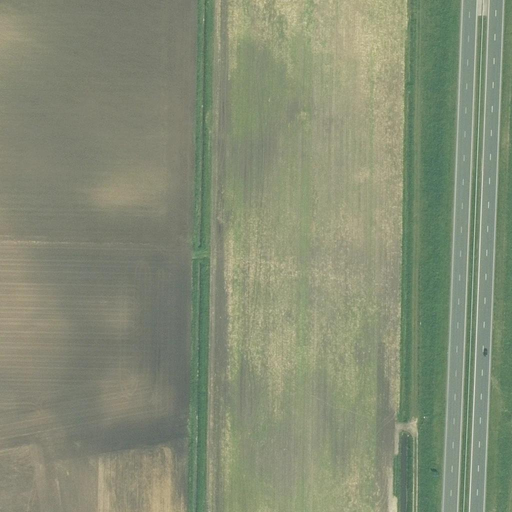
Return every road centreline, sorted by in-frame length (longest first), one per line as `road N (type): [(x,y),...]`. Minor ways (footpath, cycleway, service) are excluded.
road 1 (trunk): [(469,0),(449,511)]
road 2 (trunk): [(476,511),(495,0)]
